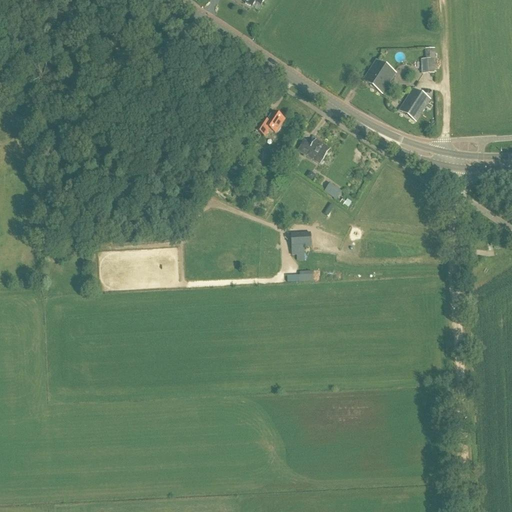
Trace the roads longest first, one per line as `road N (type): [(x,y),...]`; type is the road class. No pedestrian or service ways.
road 1 (secondary): [(450,160),(393,141),(171,0)]
road 2 (track): [(453,191),(467,511)]
